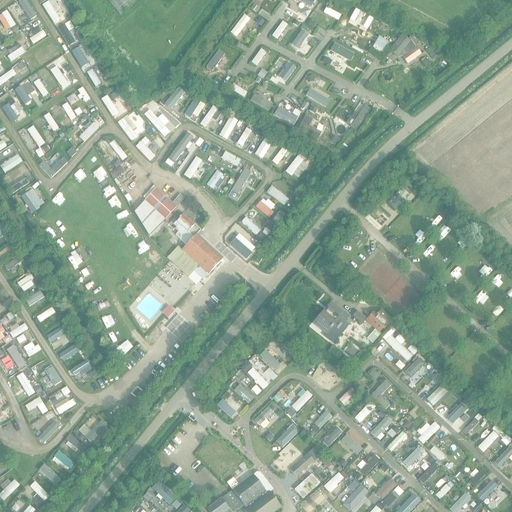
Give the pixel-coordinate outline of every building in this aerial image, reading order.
[(32,10),(24,0),(18,0),(21,4),(19,6),(21,9),(23,8),(27,13),(32,10)] [(106,0),(120,15),(136,0),(106,0)] [(42,6),(54,24),(60,20),(52,8),(55,6),(51,1),(49,3),(48,2),(42,6)] [(323,13),(338,20),(341,15),(326,7),(323,13)] [(1,14),(10,28),(15,25),(6,11),(1,14)] [(276,40),(287,25),(282,22),(272,36),(276,40)] [(57,29),(68,46),(72,43),(62,26),(57,29)] [(231,35),(248,45),(251,40),(239,32),(240,30),(236,27),(231,35)] [(302,29),(290,46),(295,49),(307,33),(302,29)] [(33,44),(46,36),(42,31),(29,39),(33,44)] [(21,32),(7,41),(10,45),(15,43),(17,46),(20,43),(18,40),(24,36),(21,32)] [(380,32),(376,44),(386,48),(391,36),(380,32)] [(411,40),(410,41),(402,34),(389,51),(398,57),(401,57),(406,64),(421,53),(417,46),(415,47),(411,40)] [(63,58),(55,44),(50,47),(54,53),(50,55),(53,60),(56,58),(58,61),(63,58)] [(330,51),(350,62),(354,54),(334,44),(330,51)] [(424,49),(432,59),(439,53),(430,47),(430,46),(429,45),(424,49)] [(73,51),(81,66),(86,63),(83,58),(86,57),(84,54),(82,55),(77,48),(73,51)] [(256,66),(265,53),(261,49),(251,63),(256,66)] [(212,72),(224,55),(219,51),(206,68),(212,72)] [(45,71),(35,56),(30,60),(40,74),(45,71)] [(322,63),(329,66),(332,61),(325,57),(322,63)] [(25,58),(18,61),(21,66),(28,63),(25,58)] [(284,83),(296,67),(292,63),(280,79),(284,83)] [(50,71),(62,89),(68,85),(62,75),(63,74),(61,70),(59,71),(56,67),(50,71)] [(262,69),(257,76),(262,80),(267,73),(262,69)] [(87,73),(95,87),(100,84),(96,77),(100,75),(97,71),(94,73),(92,70),(87,73)] [(16,92),(28,82),(25,78),(20,81),(18,79),(16,81),(17,83),(12,87),(16,92)] [(236,78),(233,84),(247,93),(251,88),(236,78)] [(33,83),(43,97),(48,94),(38,80),(33,83)] [(130,99),(127,91),(122,93),(118,83),(112,85),(119,103),(130,99)] [(230,89),(244,98),(247,93),(233,84),(230,89)] [(31,86),(18,95),(21,99),(29,94),(30,96),(33,94),(32,92),(34,90),(31,86)] [(93,105),(82,88),(77,91),(80,95),(77,96),(79,100),(82,98),(88,108),(93,105)] [(178,88),(164,104),(171,109),(184,93),(178,88)] [(307,98),(322,107),(326,101),(317,96),(318,94),(315,92),(314,94),(310,92),(307,98)] [(250,101),(268,111),(272,105),(260,98),(261,97),(259,95),(258,97),(253,95),(250,101)] [(101,100),(112,117),(118,113),(111,102),(113,101),(110,96),(108,97),(107,96),(101,100)] [(195,99),(184,115),(189,118),(195,109),(197,111),(200,108),(197,106),(200,102),(195,99)] [(75,118),(67,104),(62,107),(67,115),(64,117),(66,120),(69,119),(70,121),(75,118)] [(2,108),(12,123),(17,119),(8,105),(2,108)] [(213,106),(200,125),(204,128),(211,118),(216,121),(221,114),(217,111),(218,110),(213,106)] [(355,131),(371,110),(365,106),(357,117),(355,115),(354,118),(356,119),(350,127),(355,131)] [(149,114),(163,126),(167,121),(154,109),(149,114)] [(275,115),(291,124),(293,119),(278,110),(275,115)] [(79,116),(89,130),(93,127),(83,113),(79,116)] [(56,127),(49,115),(44,118),(51,129),(56,127)] [(117,123),(131,141),(137,137),(132,131),(136,128),(127,116),(117,123)] [(229,119),(218,135),(223,138),(229,129),(232,131),(236,125),(233,123),(234,122),(229,119)] [(298,128),(316,139),(320,133),(301,122),(298,128)] [(34,140),(44,133),(38,124),(27,131),(34,140)] [(63,130),(71,142),(76,139),(68,127),(63,130)] [(244,131),(238,144),(243,146),(244,143),(248,144),(251,139),(247,137),(249,134),(244,131)] [(263,152),(273,136),(266,132),(257,148),(263,152)] [(333,136),(329,142),(335,146),(339,139),(333,136)] [(49,144),(58,155),(62,152),(59,147),(61,146),(57,141),(55,142),(54,140),(49,144)] [(134,145),(148,160),(153,156),(144,147),(148,144),(144,140),(141,143),(139,141),(134,145)] [(283,147),(272,162),(276,165),(283,156),(286,158),(290,153),(288,151),(288,150),(283,147)] [(217,160),(223,153),(218,149),(216,152),(215,152),(210,159),(211,159),(208,163),(213,166),(212,168),(214,169),(220,162),(217,160)] [(32,154),(44,173),(49,169),(44,161),(48,159),(44,153),(40,156),(37,151),(32,154)] [(116,164),(125,157),(121,152),(112,159),(116,164)] [(301,152),(285,172),(291,176),(297,168),(302,172),(308,165),(307,164),(309,161),(305,158),(307,156),(301,152)] [(0,166),(4,174),(22,163),(17,155),(0,166)] [(229,162),(241,168),(243,163),(232,157),(229,162)] [(196,158),(184,176),(189,180),(197,168),(200,170),(204,164),(201,162),(196,158)] [(183,169),(187,161),(182,159),(178,167),(183,169)] [(129,191),(147,177),(141,170),(123,184),(129,191)] [(217,171),(208,184),(212,187),(215,184),(217,186),(220,182),(217,180),(222,174),(217,171)] [(246,186),(249,172),(243,171),(240,185),(246,186)] [(12,194),(28,184),(25,179),(22,175),(9,183),(12,187),(8,189),(12,194)] [(174,192),(178,184),(173,181),(169,189),(174,192)] [(394,204),(405,193),(403,191),(408,186),(410,188),(412,186),(407,182),(390,200),(394,204)] [(236,199),(239,185),(233,184),(231,197),(236,199)] [(142,200),(164,220),(176,207),(153,186),(143,197),(144,198),(142,200)] [(267,192),(284,206),(288,200),(280,194),(282,192),(278,190),(277,191),(271,187),(267,192)] [(22,197),(33,214),(38,210),(31,198),(34,196),(31,191),(22,197)] [(255,209),(266,218),(271,213),(270,212),(272,210),(267,207),(265,209),(259,204),(255,209)] [(182,214),(181,215),(178,213),(170,221),(176,227),(174,229),(178,232),(175,235),(185,245),(181,250),(198,266),(193,271),(203,281),(208,276),(207,275),(222,260),(195,234),(199,230),(182,214)] [(241,222),(256,236),(260,231),(245,218),(241,222)] [(244,258),(257,242),(248,234),(243,240),(247,243),(239,253),(244,258)] [(7,271),(23,261),(20,256),(4,266),(7,271)] [(30,275),(17,283),(20,288),(25,284),(27,287),(30,285),(28,282),(33,279),(30,275)] [(41,292),(27,301),(30,306),(37,301),(40,306),(47,302),(41,292)] [(171,299),(164,306),(172,312),(178,305),(171,299)] [(338,319),(342,323),(348,316),(331,303),(313,324),(326,334),(338,319)] [(51,308),(36,318),(40,323),(50,316),(52,319),(55,317),(53,314),(55,313),(51,308)] [(384,330),(393,320),(381,310),(377,314),(374,311),(372,314),(370,313),(367,316),(368,318),(365,321),(379,334),(383,329),(384,330)] [(12,339),(28,329),(24,324),(17,329),(16,326),(10,329),(12,332),(9,334),(12,339)] [(67,324),(47,337),(50,343),(70,329),(67,324)] [(279,330),(274,333),(281,343),(286,340),(279,330)] [(374,331),(367,339),(372,344),(379,336),(374,331)] [(391,348),(407,362),(412,356),(396,342),(391,348)] [(0,358),(13,350),(10,345),(0,351),(0,358)] [(25,360),(40,350),(38,345),(22,355),(25,360)] [(73,347),(61,356),(64,360),(67,358),(69,361),(76,356),(74,354),(77,352),(73,347)] [(261,358),(276,372),(280,367),(270,358),(272,355),(267,351),(261,358)] [(414,380),(431,366),(423,355),(405,369),(414,380)] [(19,360),(6,370),(9,374),(13,372),(15,375),(20,372),(17,369),(23,364),(22,364),(25,362),(22,358),(19,360)] [(86,361),(71,371),(74,376),(84,370),(86,372),(90,370),(88,367),(89,366),(86,361)] [(38,379),(53,370),(50,364),(45,368),(43,364),(37,368),(39,371),(34,374),(38,379)] [(248,375),(262,390),(266,385),(252,370),(248,375)] [(379,375),(373,370),(368,375),(375,381),(379,375)] [(414,390),(430,374),(426,370),(410,386),(414,390)] [(437,380),(447,375),(444,370),(435,375),(437,380)] [(29,378),(16,387),(19,392),(22,390),(24,392),(28,390),(26,387),(33,382),(29,378)] [(370,397),(385,410),(390,405),(381,396),(391,385),(386,380),(370,397)] [(46,397),(63,387),(59,382),(52,387),(50,385),(48,386),(49,388),(43,392),(46,397)] [(284,384),(278,392),(288,399),(297,386),(294,384),(291,389),(284,384)] [(430,405),(444,391),(440,387),(426,401),(430,405)] [(252,400),(240,388),(235,393),(248,404),(252,400)] [(343,405),(355,393),(351,388),(339,401),(343,405)] [(298,390),(285,403),(289,407),(302,394),(298,390)] [(39,398),(25,406),(28,412),(34,408),(36,410),(40,408),(39,405),(42,403),(39,398)] [(60,413),(75,404),(72,399),(57,409),(60,413)] [(218,405),(231,417),(235,413),(222,401),(218,405)] [(360,422),(375,406),(371,402),(356,418),(360,422)] [(442,403),(443,412),(451,411),(450,402),(442,403)] [(311,403),(298,416),(302,420),(315,407),(311,403)] [(39,422),(49,415),(44,406),(33,413),(39,422)] [(268,407),(254,422),(259,426),(273,412),(268,407)] [(400,422),(403,418),(396,411),(393,415),(400,422)] [(453,424),(462,415),(458,411),(449,420),(453,424)] [(326,413),(311,430),(315,434),(331,417),(326,413)] [(418,430),(422,425),(410,417),(407,422),(418,430)] [(387,418),(371,433),(375,437),(377,435),(379,437),(383,433),(381,431),(391,421),(387,418)] [(465,436),(477,424),(474,420),(462,432),(465,436)] [(48,438),(61,426),(57,422),(44,434),(48,438)] [(425,443),(439,427),(434,422),(420,438),(425,443)] [(88,446),(104,428),(99,423),(83,441),(88,446)] [(290,423),(275,439),(280,443),(295,428),(290,423)] [(327,448),(342,433),(337,428),(322,443),(327,448)] [(483,450),(499,434),(495,429),(478,446),(483,450)] [(391,453),(406,436),(402,432),(386,448),(391,453)] [(84,448),(70,435),(66,440),(80,453),(84,448)] [(362,450),(346,435),(341,441),(357,456),(362,450)] [(433,447),(444,456),(448,452),(438,442),(433,447)] [(509,447),(495,462),(499,466),(506,459),(509,461),(511,458),(511,454),(511,452),(511,442),(508,446),(509,447)] [(493,444),(488,450),(492,454),(498,448),(493,444)] [(285,462),(298,449),(294,445),(289,450),(288,448),(284,452),(285,453),(281,458),(285,462)] [(316,447),(290,470),(296,477),(314,462),(318,459),(327,469),(324,473),(331,481),(342,470),(339,467),(336,469),(316,447)] [(443,457),(433,447),(430,452),(440,461),(443,457)] [(417,448),(403,463),(408,468),(422,454),(417,448)] [(73,464),(59,453),(55,458),(57,459),(56,461),(52,467),(57,470),(61,465),(67,470),(68,468),(69,469),(73,464)] [(365,477),(379,461),(374,456),(359,472),(365,477)] [(229,479),(236,487),(253,472),(246,464),(229,479)] [(477,473),(482,467),(478,464),(473,471),(477,473)] [(43,471),(55,483),(59,479),(46,467),(43,471)] [(424,483),(436,471),(432,467),(420,479),(424,483)] [(473,487),(486,474),(481,469),(469,482),(473,487)] [(453,479),(448,473),(442,480),(445,483),(448,480),(450,482),(453,479)] [(269,491),(267,493),(253,474),(221,499),(208,509),(210,511),(231,511),(227,506),(231,504),(234,508),(242,502),(247,509),(245,510),(245,511),(273,511),(281,506),(269,491)] [(157,490),(168,501),(173,496),(157,481),(146,492),(151,497),(157,490)] [(301,484),(309,493),(313,490),(305,481),(301,484)] [(481,501),(497,485),(493,481),(476,496),(481,501)] [(0,493),(4,499),(9,495),(7,492),(9,491),(6,488),(5,489),(0,482),(0,493)] [(29,487),(43,502),(49,497),(35,482),(29,487)] [(297,489),(304,497),(308,494),(301,485),(297,489)] [(439,500),(450,489),(445,485),(435,496),(439,500)] [(350,511),(367,492),(361,486),(343,505),(350,511)] [(372,486),(367,493),(372,497),(377,490),(372,486)] [(389,505),(403,491),(399,487),(385,501),(389,505)] [(452,511),(457,511),(471,497),(466,492),(450,510),(452,511)] [(326,495),(320,502),(331,511),(332,511),(338,505),(326,495)] [(142,511),(149,505),(143,499),(137,506),(139,508),(134,511),(142,511)] [(410,511),(415,507),(411,503),(401,511),(410,511)]
